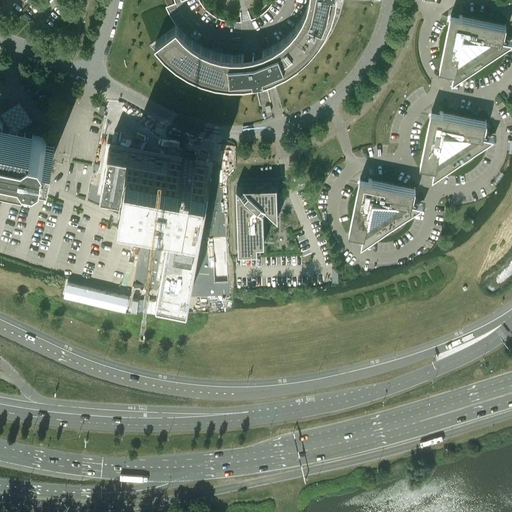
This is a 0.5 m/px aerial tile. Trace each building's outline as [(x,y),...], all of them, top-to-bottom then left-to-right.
[(273,0),(271,4),(267,8),(262,12),(257,16),(251,18),(246,20),(241,21),(234,21),(228,20),(222,19),(217,16),(212,13),(207,9),(203,5),(200,0),(180,0),(178,1),(166,6),(171,16),(176,24),(150,45),(160,57),(172,67),(185,75),(200,82),(215,86),(230,88),(246,88),(255,86),(267,84),(276,81),(290,74),(303,65),(315,55),(325,43),(333,30),(339,16),(344,1),(343,0),(273,0)] [(451,12),(440,67),(439,67),(453,70),(451,81),(511,40),(511,39),(503,38),(505,23),(451,12)] [(431,108),(420,163),(434,166),(432,177),(494,136),(483,134),(486,119),(485,119),(431,108)] [(0,160),(27,166),(27,163),(28,162),(37,164),(43,160),(51,161),(55,145),(46,143),(42,137),(33,135),(33,134),(34,131),(18,128),(18,127),(18,126),(19,122),(12,121),(11,126),(11,127),(3,125),(3,124),(0,119),(0,160)] [(103,188),(100,205),(155,229),(145,287),(201,297),(238,296),(230,170),(216,167),(209,206),(208,206),(213,180),(210,180),(212,167),(174,160),(117,150),(110,189),(103,188)] [(414,187),(368,178),(360,176),(349,230),(348,231),(363,234),(361,244),(423,203),(412,201),(415,187),(414,187)] [(278,217),(277,183),(244,184),(244,185),(241,188),(236,184),(239,249),(258,249),(258,248),(257,242),(264,242),(263,212),(266,212),(269,208),(278,217)]
